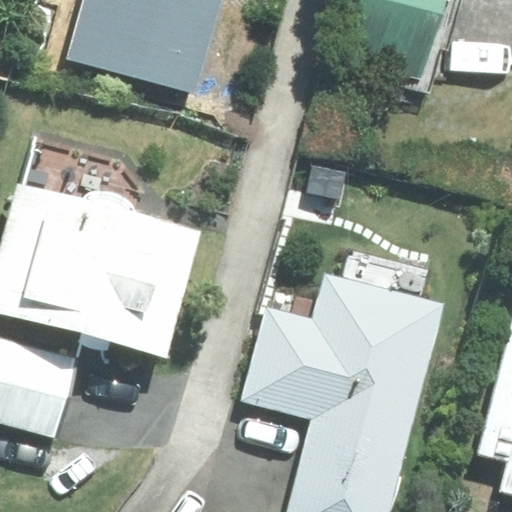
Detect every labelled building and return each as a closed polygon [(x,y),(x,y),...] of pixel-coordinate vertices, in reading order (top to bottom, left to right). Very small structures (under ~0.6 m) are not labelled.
[(73,0),(60,55),(186,85),(206,0),(73,0)] [(346,0),(332,54),(408,74),(428,0),(346,0)] [(3,175),(0,185),(0,300),(153,342),(185,223),(3,175)] [(234,395),(303,413),(277,511),(373,511),(431,297),(310,265),(297,315),(258,304),(234,395)] [(511,293),(469,450),(498,458),(491,484),(511,490),(511,293)] [(0,422),(46,433),(67,351),(0,334),(0,422)]
